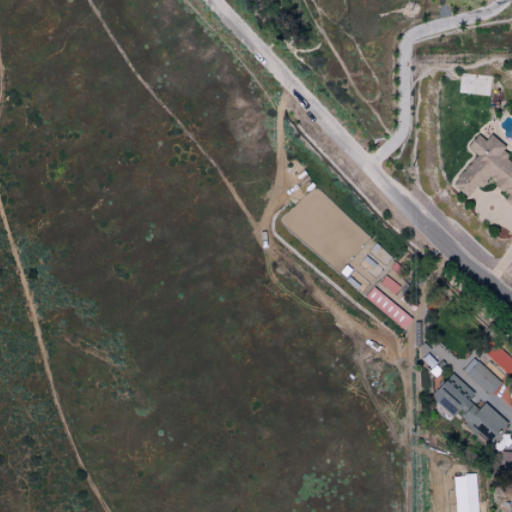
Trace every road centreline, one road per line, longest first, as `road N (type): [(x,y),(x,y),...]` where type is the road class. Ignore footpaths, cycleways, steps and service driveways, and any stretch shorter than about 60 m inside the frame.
road 1 (residential): [(511,302),(367,168),(209,0)]
road 2 (residential): [(367,168),(402,129),(405,41),(487,13),(502,0)]
